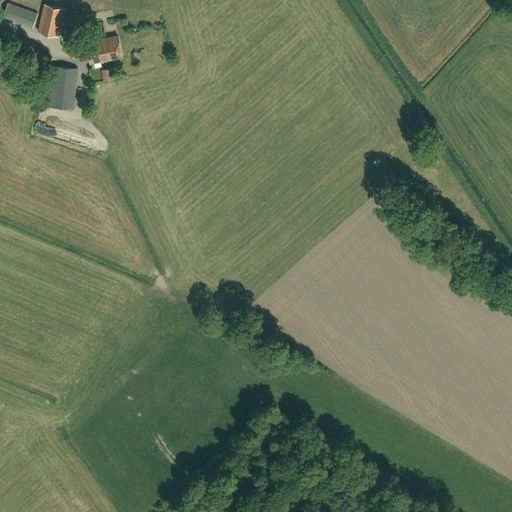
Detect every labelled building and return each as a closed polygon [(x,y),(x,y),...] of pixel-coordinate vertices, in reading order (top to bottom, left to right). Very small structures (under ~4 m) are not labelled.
[(32,27),(37,14),(8,3),(3,17),(32,27)] [(44,5),(38,32),(57,36),(64,9),(44,5)] [(122,57),(118,36),(82,43),(84,52),(88,51),(90,63),(122,57)] [(35,58),(39,45),(16,37),(12,50),(35,58)] [(40,74),(44,66),(33,59),(29,68),(40,74)] [(110,63),(99,64),(99,76),(111,75),(110,63)] [(74,109),(77,68),(53,66),(49,107),(74,109)]
